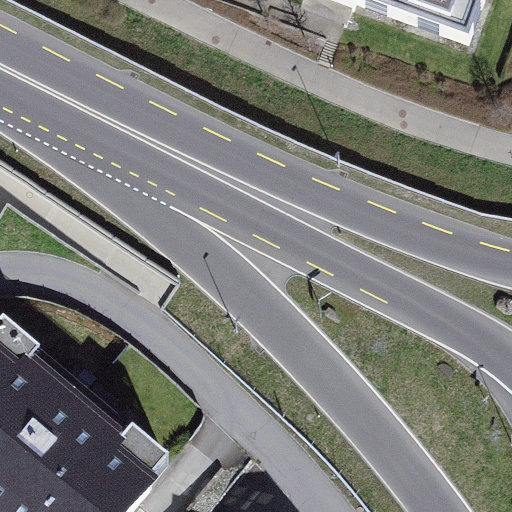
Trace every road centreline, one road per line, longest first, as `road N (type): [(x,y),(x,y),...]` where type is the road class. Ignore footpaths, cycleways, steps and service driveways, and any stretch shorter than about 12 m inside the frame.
road 1 (secondary): [(85,109),(129,188),(371,426),(433,511)]
road 2 (residential): [(0,276),(50,277),(137,320),(230,403),(332,511)]
road 3 (secondary): [(282,206),(479,330),(511,363)]
road 4 (secondary): [(511,255),(282,206)]
road 5 (secondary): [(282,206),(85,109)]
